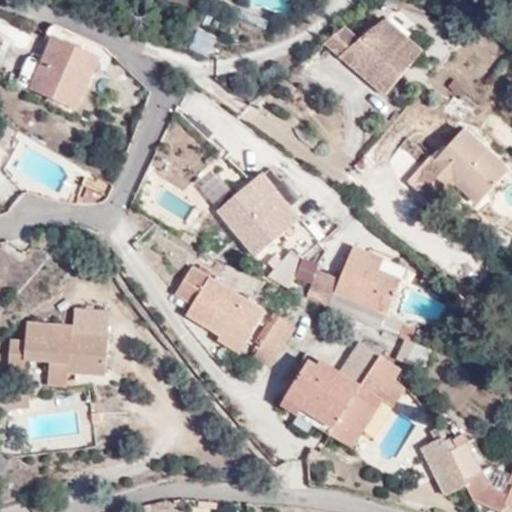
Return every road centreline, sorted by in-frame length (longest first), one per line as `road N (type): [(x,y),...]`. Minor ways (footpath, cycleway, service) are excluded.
road 1 (unclassified): [(0,8),(114,35),(155,80),(151,133),(130,180),(96,212),(0,229)]
road 2 (unclassified): [(65,511),(179,481),(379,511)]
road 3 (unknown): [(155,80),(293,45),(324,24),(338,0)]
road 4 (unknown): [(151,133),(212,132),(282,165),(328,209)]
